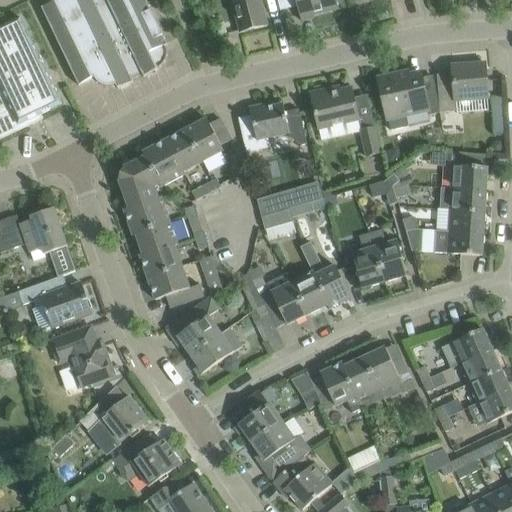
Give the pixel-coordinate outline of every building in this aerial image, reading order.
[(59,0),(42,8),(70,68),(79,86),(94,78),(98,84),(104,87),(110,88),(117,86),(118,89),(133,83),(131,78),(142,73),(144,77),(158,70),(158,69),(163,65),(166,59),(167,53),(165,47),(167,46),(145,0),(59,0)] [(231,0),(240,33),(267,26),(260,0),(231,0)] [(295,0),(300,18),(312,15),(312,16),(339,9),(336,0),(295,0)] [(27,126),(26,123),(62,105),(21,18),(0,28),(0,139),(13,133),(11,129),(19,126),(20,129),(27,126)] [(452,66),(453,74),(437,75),(438,96),(436,96),(439,113),(446,113),(457,112),(456,102),(488,99),(485,64),(452,66)] [(397,74),(379,78),(384,98),(388,120),(390,131),(408,127),(406,116),(407,116),(427,112),(428,116),(439,113),(436,96),(426,99),(419,73),(398,78),(397,74)] [(311,95),(315,114),(319,130),(359,121),(356,109),(352,89),(330,95),(329,91),(311,95)] [(240,126),(247,153),(271,148),(268,139),(288,134),(289,138),(302,145),(306,144),(299,110),(285,113),(283,105),(264,109),(263,106),(250,109),(253,123),(240,126)] [(207,120),(186,131),(203,162),(224,151),(221,146),(232,141),(230,137),(221,119),(210,125),(207,120)] [(361,132),(366,157),(380,154),(375,128),(361,132)] [(186,131),(166,141),(185,176),(185,175),(184,172),(203,162),(186,131)] [(144,153),(157,179),(161,188),(185,176),(166,141),(144,153)] [(120,182),(123,191),(157,179),(144,153),(143,153),(145,158),(125,168),(124,168),(119,182),(120,182)] [(453,166),(452,189),(486,191),(488,169),(486,168),(486,157),(447,153),(446,165),(453,166)] [(403,167),(393,175),(399,182),(400,181),(409,174),(403,167)] [(393,187),(399,182),(393,175),(383,183),(390,205),(397,203),(396,199),(393,187)] [(124,211),(125,211),(162,199),(161,198),(158,199),(154,188),(159,185),(161,188),(157,179),(123,191),(129,209),(124,211)] [(206,185),(210,193),(221,188),(217,180),(206,185)] [(405,196),(400,181),(399,182),(393,187),(396,199),(405,196)] [(320,185),(259,203),(263,217),(282,212),(290,209),(312,203),(323,200),(324,200),(320,185)] [(192,193),(196,201),(207,195),(203,187),(192,193)] [(442,188),(440,210),(450,210),(485,212),(486,191),(452,189),(442,188)] [(324,200),(323,200),(326,208),(337,205),(335,196),(324,200)] [(125,211),(133,235),(170,223),(162,199),(125,211)] [(326,208),(323,200),(312,203),(314,212),(326,208)] [(185,209),(189,221),(198,218),(194,206),(185,209)] [(28,244),(31,253),(43,249),(45,255),(50,253),(59,278),(76,272),(54,209),(37,215),(38,219),(20,225),(17,216),(0,222),(0,250),(1,253),(28,244)] [(263,217),(262,218),(261,218),(265,230),(294,221),(290,209),(282,212),(263,217)] [(450,210),(449,232),(484,234),(485,212),(450,210)] [(198,218),(189,221),(193,232),(202,229),(198,218)] [(415,231),(411,218),(403,221),(406,233),(415,231)] [(140,256),(141,257),(178,245),(170,223),(133,235),(133,237),(136,236),(143,255),(140,256)] [(382,230),(369,234),(374,248),(385,283),(407,276),(397,242),(386,245),(382,230)] [(418,231),(415,231),(406,233),(410,244),(412,251),(420,252),(422,231),(418,231)] [(484,234),(449,232),(447,254),(482,256),(484,234)] [(374,248),(369,234),(359,237),(363,251),(352,255),(362,289),(385,283),(374,248)] [(196,239),(200,250),(208,247),(204,236),(196,239)] [(313,273),(330,309),(351,299),(343,281),(335,267),(325,272),(311,242),(301,247),(313,273)] [(141,257),(148,279),(182,267),(175,246),(178,245),(141,257)] [(203,274),(216,270),(211,256),(198,261),(203,274)] [(182,267),(148,279),(156,301),(166,297),(170,308),(204,296),(200,285),(190,289),(182,267)] [(249,273),(268,313),(278,308),(287,325),(308,315),(292,283),(272,293),(271,289),(268,291),(264,282),(267,281),(261,267),(249,273)] [(313,273),(292,283),(308,315),(327,306),(329,310),(330,309),(313,273)] [(37,308),(33,310),(41,331),(52,327),(52,328),(74,321),(93,314),(81,284),(55,293),(50,281),(31,288),(18,293),(23,306),(34,302),(37,308)] [(183,344),(191,356),(222,334),(209,316),(218,310),(210,298),(183,318),(166,329),(179,347),(183,344)] [(279,336),(268,313),(258,318),(268,341),(279,336)] [(59,364),(71,360),(80,386),(94,382),(113,375),(101,343),(97,344),(91,327),(73,334),(51,341),(59,364)] [(222,334),(191,356),(198,367),(195,370),(199,377),(242,347),(231,331),(229,329),(222,334)] [(451,345),(442,349),(451,369),(460,365),(492,350),(483,330),(451,344),(451,345)] [(32,348),(22,351),(25,364),(35,362),(32,348)] [(412,380),(411,378),(403,359),(393,364),(385,349),(364,359),(379,390),(399,381),(404,394),(416,388),(412,380)] [(460,365),(469,385),(501,370),(492,350),(460,365)] [(379,390),(364,359),(345,367),(343,364),(341,364),(358,400),(379,390)] [(341,364),(321,374),(336,407),(347,402),(352,413),(362,409),(358,400),(341,364)] [(416,371),(422,382),(430,378),(424,367),(416,371)] [(469,385),(478,404),(510,390),(501,370),(469,385)] [(430,378),(422,382),(427,393),(435,390),(430,378)] [(511,394),(510,390),(478,404),(487,425),(511,413),(511,394)] [(244,433),(252,444),(282,422),(270,404),(269,405),(260,392),(240,407),(248,419),(235,428),(240,435),(244,433)] [(316,392),(302,399),(307,410),(322,404),(316,392)] [(80,422),(90,432),(101,422),(119,445),(149,421),(130,397),(110,413),(100,403),(85,417),(80,422)] [(434,410),(440,421),(448,418),(443,406),(434,410)] [(448,418),(440,421),(445,433),(453,429),(448,418)] [(270,459),(282,476),(298,462),(304,457),(311,451),(300,436),(294,439),(282,422),(252,444),(260,455),(256,458),(261,465),(270,459)] [(66,435),(49,452),(57,461),(75,444),(66,435)] [(501,439),(490,444),(494,452),(505,447),(501,439)] [(412,451),(415,460),(444,449),(440,440),(412,451)] [(134,446),(112,461),(124,478),(136,469),(149,487),(165,476),(181,465),(164,441),(142,457),(134,446)] [(490,444),(471,453),(475,461),(494,452),(490,444)] [(0,470),(20,465),(16,449),(0,452),(0,470)] [(396,457),(381,463),(383,471),(400,465),(411,461),(408,453),(396,457)] [(298,462),(282,476),(275,481),(274,480),(274,481),(274,482),(273,483),(282,493),(285,491),(303,511),(318,498),(333,485),(315,464),(303,474),(299,469),(308,461),(304,457),(298,462)] [(462,457),(451,463),(455,471),(466,465),(462,457)] [(383,471),(381,463),(380,462),(365,468),(354,473),(358,481),(369,476),(383,471)] [(455,471),(451,463),(440,468),(444,476),(455,471)] [(388,478),(387,471),(380,473),(380,478),(383,506),(384,506),(384,511),(410,511),(410,507),(397,509),(394,477),(388,478)] [(156,495),(153,497),(161,509),(163,511),(212,511),(194,484),(180,493),(173,483),(156,495)] [(511,511),(511,487),(511,485),(491,495),(500,511),(511,511)] [(353,511),(348,506),(349,506),(340,495),(319,511),(353,511)] [(500,511),(491,495),(472,505),(475,511),(500,511)]
